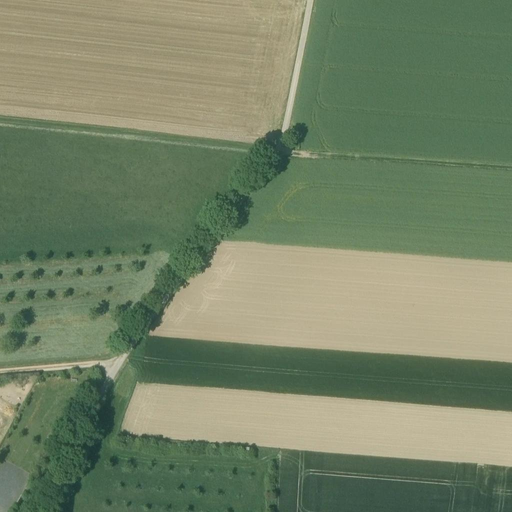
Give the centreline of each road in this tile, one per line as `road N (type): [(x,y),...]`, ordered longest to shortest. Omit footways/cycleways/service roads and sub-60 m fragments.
road 1 (track): [(32,511),(117,366),(271,161),(309,0)]
road 2 (track): [(511,168),(0,121)]
